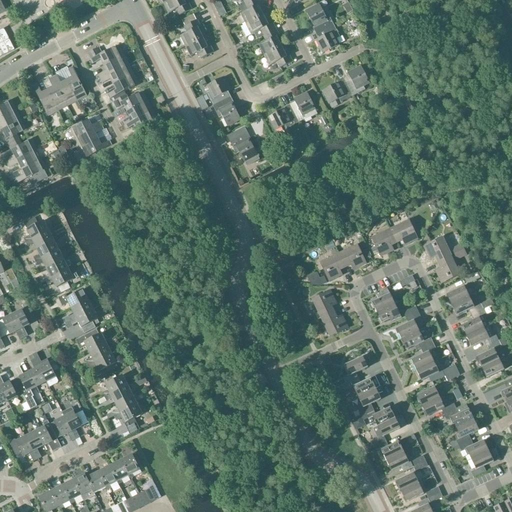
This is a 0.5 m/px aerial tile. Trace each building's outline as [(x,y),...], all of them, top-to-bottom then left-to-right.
[(170,0),(163,4),(168,14),(176,10),(179,16),(191,10),(188,4),(185,5),(182,0),(170,0)] [(242,14),(240,14),(246,25),(266,15),(264,10),(261,12),(258,6),(261,5),(258,0),(254,0),(245,5),(239,8),(242,14)] [(315,27),(313,28),(315,33),(333,24),(328,13),(324,15),(319,5),(307,11),(315,27)] [(257,39),(263,36),(276,30),(273,24),(268,26),(265,20),(268,19),(266,15),(246,25),(251,35),(254,33),(257,39)] [(188,33),(180,37),(185,47),(205,37),(203,32),(200,34),(197,28),(200,27),(197,20),(184,27),(188,33)] [(340,37),(333,24),(315,33),(319,40),(316,41),(322,53),(339,45),(336,39),(340,37)] [(266,42),(259,46),(264,56),(284,46),(282,42),(279,43),(276,38),(279,36),(276,30),(263,36),(266,42)] [(207,41),(205,37),(185,47),(190,57),(198,53),(201,59),(213,53),(210,47),(207,48),(204,42),(207,41)] [(92,59),(90,60),(92,65),(101,60),(104,66),(124,56),(119,46),(103,54),(99,48),(87,54),(89,53),(92,59)] [(264,56),(269,66),(277,63),(280,69),(292,62),(289,56),(286,57),(283,52),(286,50),(284,46),(264,56)] [(106,71),(98,75),(100,80),(129,65),(124,56),(104,66),(106,71)] [(111,80),(113,85),(133,75),(129,65),(100,80),(102,84),(111,80)] [(67,81),(77,101),(87,96),(72,67),(68,70),(72,78),(67,81)] [(344,79),(353,97),(365,90),(364,87),(369,84),(361,67),(348,73),(349,76),(344,79)] [(53,77),(67,106),(77,101),(67,81),(61,84),(57,75),(53,77)] [(133,75),(113,85),(116,90),(107,95),(110,99),(138,85),(133,75)] [(53,88),(47,91),(58,111),(67,106),(53,77),(49,79),(53,88)] [(207,94),(213,106),(230,97),(228,92),(230,91),(224,78),(208,86),(211,92),(207,94)] [(341,103),(353,97),(344,79),(338,82),(339,84),(323,92),(329,104),(339,99),(341,103)] [(33,87),(48,116),(58,111),(47,91),(42,94),(38,85),(33,87)] [(112,103),(114,107),(116,111),(125,107),(128,112),(147,102),(142,92),(128,99),(127,96),(112,103)] [(299,123),(310,117),(311,118),(317,115),(306,93),(294,100),(295,102),(290,105),(299,123)] [(213,106),(219,118),(223,116),(228,127),(240,120),(232,104),(234,103),(230,97),(213,106)] [(0,118),(15,111),(10,101),(0,106),(0,118)] [(122,122),(124,126),(152,112),(147,102),(128,112),(130,117),(122,122)] [(205,103),(199,106),(202,111),(208,108),(205,103)] [(285,126),(286,129),(299,123),(290,105),(284,108),(285,110),(268,118),(275,131),(285,126)] [(0,118),(0,130),(20,120),(15,111),(0,118)] [(152,112),(124,126),(126,130),(134,126),(137,132),(157,122),(152,112)] [(25,130),(20,120),(0,130),(0,135),(2,135),(5,141),(25,130)] [(88,120),(68,130),(73,141),(102,126),(100,121),(91,126),(88,120)] [(104,130),(102,126),(73,141),(78,151),(98,140),(95,134),(104,130)] [(233,133),(227,136),(230,142),(236,154),(239,152),(244,163),(246,166),(252,163),(251,160),(257,156),(249,140),(250,139),(247,133),(236,139),(233,133)] [(223,136),(217,139),(221,147),(226,144),(223,139),(225,139),(223,136)] [(4,160),(6,165),(35,150),(30,140),(10,150),(13,156),(4,160)] [(98,140),(78,151),(83,160),(112,146),(110,141),(101,145),(98,140)] [(17,164),(20,170),(40,160),(35,150),(6,165),(8,169),(17,164)] [(20,170),(23,175),(14,180),(16,184),(45,170),(40,160),(20,170)] [(24,224),(27,230),(30,236),(24,239),(26,243),(49,231),(44,221),(38,224),(35,218),(24,224)] [(390,230),(397,243),(402,241),(404,246),(418,240),(409,221),(390,230)] [(372,238),(381,257),(394,251),(391,246),(397,243),(390,230),(372,238)] [(28,247),(34,244),(37,249),(53,241),(49,231),(26,243),(28,247)] [(339,238),(332,241),(335,247),(339,245),(341,241),(339,238)] [(443,238),(424,247),(430,260),(435,258),(437,263),(451,256),(443,238)] [(324,244),(328,252),(335,248),(331,240),(324,244)] [(58,251),(53,241),(37,249),(39,255),(33,258),(36,262),(58,251)] [(452,249),(455,255),(465,250),(462,244),(452,249)] [(339,254),(345,268),(350,265),(353,271),(366,264),(357,245),(339,254)] [(467,255),(465,250),(455,255),(458,260),(467,255)] [(63,260),(58,251),(36,262),(37,266),(43,263),(47,269),(63,260)] [(320,263),(329,282),(342,276),(340,271),(345,268),(339,254),(320,263)] [(451,256),(437,263),(440,268),(435,271),(441,284),(460,275),(451,256)] [(40,279),(42,283),(45,281),(45,282),(68,270),(63,260),(47,269),(49,274),(40,279)] [(73,280),(68,270),(45,282),(47,286),(54,282),(57,288),(58,288),(61,294),(72,288),(69,282),(73,280)] [(311,285),(321,286),(326,283),(323,277),(320,279),(317,273),(308,278),(311,285)] [(478,273),(465,279),(468,284),(480,278),(478,273)] [(402,287),(414,281),(411,277),(399,282),(402,287)] [(469,297),(464,287),(447,295),(452,306),(469,297)] [(58,298),(60,302),(62,306),(69,303),(72,309),(88,300),(83,290),(67,298),(66,295),(58,298)] [(312,300),(321,319),(335,312),(332,307),(337,305),(331,291),(312,300)] [(378,299),(372,302),(371,303),(373,308),(374,307),(377,313),(394,305),(387,291),(377,296),(378,299)] [(469,311),(471,316),(483,310),(494,305),(491,299),(481,304),(475,294),(469,297),(452,306),(457,316),(469,311)] [(88,300),(72,309),(74,314),(68,318),(68,316),(63,319),(60,321),(62,325),(65,323),(65,324),(93,310),(88,300)] [(391,323),(401,319),(394,305),(377,313),(380,319),(379,319),(381,324),(389,320),(391,323)] [(403,313),(406,318),(419,312),(416,307),(403,313)] [(24,338),(28,336),(23,328),(29,325),(22,310),(12,315),(24,338)] [(73,327),(72,326),(78,322),(84,334),(95,328),(93,323),(98,320),(93,310),(65,324),(68,329),(73,327)] [(486,315),(483,310),(471,316),(473,321),(460,327),(463,333),(464,332),(467,337),(484,329),(489,326),(484,316),(486,315)] [(337,318),(335,312),(321,319),(330,337),(349,328),(342,315),(337,318)] [(408,323),(396,329),(395,330),(397,334),(398,333),(401,340),(419,331),(414,320),(421,317),(419,312),(406,318),(408,323)] [(20,340),(24,338),(12,315),(2,320),(9,335),(16,332),(20,340)] [(489,326),(484,329),(467,337),(472,348),(484,342),(486,347),(498,341),(496,336),(494,337),(489,326)] [(421,350),(434,344),(431,338),(430,339),(425,329),(419,331),(401,340),(406,350),(418,344),(421,350)] [(96,330),(75,341),(80,350),(86,347),(89,353),(106,344),(101,334),(98,335),(96,330)] [(498,341),(501,346),(502,348),(507,345),(504,338),(502,339),(498,341)] [(501,346),(498,341),(486,347),(488,352),(476,357),(482,368),(499,360),(494,349),(501,346)] [(111,354),(106,344),(89,353),(92,358),(86,361),(88,365),(111,354)] [(434,344),(421,350),(423,354),(411,360),(416,371),(434,363),(429,352),(436,349),(434,344)] [(36,354),(33,355),(46,382),(49,388),(58,383),(58,381),(49,363),(43,366),(36,354)] [(111,354),(88,365),(90,369),(96,366),(100,373),(117,364),(111,354)] [(33,355),(32,356),(34,359),(30,362),(34,370),(29,373),(37,387),(46,382),(33,355)] [(324,360),(322,360),(325,366),(332,363),(329,357),(324,360)] [(368,368),(363,357),(345,365),(350,376),(343,379),(346,385),(358,379),(356,373),(368,368)] [(504,370),(499,360),(482,368),(487,379),(504,370)] [(439,373),(434,363),(416,371),(421,382),(434,376),(436,381),(445,376),(457,370),(455,365),(443,371),(439,373)] [(15,380),(21,393),(30,410),(37,407),(29,391),(37,387),(29,373),(23,376),(19,367),(15,369),(19,376),(18,377),(18,378),(15,380)] [(459,375),(457,370),(445,376),(448,381),(459,375)] [(106,379),(108,383),(105,384),(108,390),(102,393),(104,397),(127,386),(122,376),(117,379),(115,375),(106,379)] [(21,393),(15,380),(4,385),(0,377),(0,376),(0,386),(8,402),(17,397),(17,395),(21,393)] [(380,387),(376,389),(371,379),(361,384),(358,379),(346,385),(348,390),(353,387),(358,398),(380,387)] [(98,400),(100,405),(106,402),(112,398),(115,404),(132,396),(127,386),(104,397),(98,400)] [(358,411),(361,416),(373,410),(371,405),(381,400),(378,395),(382,393),(380,387),(358,398),(363,408),(358,411)] [(417,396),(422,407),(441,398),(436,387),(417,396)] [(511,387),(501,392),(507,403),(511,400),(511,387)] [(108,420),(114,417),(137,405),(132,396),(115,404),(118,410),(112,413),(112,412),(106,415),(108,420)] [(422,407),(427,417),(442,410),(444,415),(456,409),(454,404),(449,406),(448,403),(447,403),(446,402),(443,404),(441,398),(422,407)] [(49,405),(42,408),(46,415),(52,412),(49,405)] [(114,417),(116,421),(122,418),(131,435),(140,430),(134,419),(142,415),(137,405),(114,417)] [(40,407),(31,412),(35,419),(43,414),(40,407)] [(375,415),(373,410),(361,416),(363,421),(372,417),(377,427),(395,418),(390,408),(375,415)] [(459,414),(456,409),(444,415),(447,420),(452,418),(457,428),(474,420),(469,410),(459,414)] [(75,415),(81,427),(88,424),(82,411),(75,415)] [(64,417),(76,441),(80,439),(76,430),(81,427),(75,415),(74,412),(64,417)] [(64,417),(50,425),(55,436),(60,434),(61,437),(68,434),(72,443),(76,441),(64,417)] [(400,429),(395,418),(377,427),(382,438),(372,443),(374,448),(386,442),(384,437),(400,429)] [(479,431),(474,420),(457,428),(462,439),(456,441),(459,446),(471,440),(469,436),(479,431)] [(48,444),(52,453),(61,448),(55,436),(48,422),(43,424),(45,427),(35,432),(43,447),(48,444)] [(37,450),(43,447),(35,432),(26,437),(37,460),(41,458),(37,450)] [(16,442),(15,440),(9,443),(16,457),(22,454),(24,457),(29,454),(33,462),(37,460),(26,437),(16,442)] [(474,446),(471,440),(459,446),(461,452),(466,449),(471,460),(488,451),(484,441),(474,446)] [(389,447),(386,442),(374,448),(376,453),(381,451),(386,461),(404,453),(399,442),(389,447)] [(494,462),(488,451),(471,460),(476,470),(471,473),(474,478),(486,472),(483,467),(494,462)] [(409,463),(404,453),(386,461),(391,472),(409,463)] [(132,455),(120,461),(128,476),(129,479),(134,477),(133,474),(140,470),(132,455)] [(414,467),(426,461),(423,456),(411,462),(414,467)] [(123,482),(121,480),(128,476),(120,461),(109,466),(117,482),(118,485),(123,482)] [(426,461),(414,467),(416,472),(428,466),(426,461)] [(109,466),(98,472),(106,488),(107,490),(112,488),(110,485),(117,482),(109,466)] [(86,478),(92,490),(94,494),(106,488),(98,472),(86,478)] [(413,473),(396,482),(401,492),(419,484),(413,473)] [(86,494),(92,490),(86,478),(85,474),(73,480),(81,496),(82,498),(87,496),(86,494)] [(76,502),(74,499),(81,496),(73,480),(62,486),(70,502),(71,504),(76,502)] [(419,484),(401,492),(406,503),(424,495),(419,484)] [(50,492),(59,508),(60,510),(64,508),(63,505),(70,502),(62,486),(50,492)] [(429,498),(440,493),(438,487),(426,493),(429,498)] [(150,504),(155,501),(149,489),(144,492),(150,504)] [(50,492),(39,498),(46,511),(52,511),(59,508),(50,492)] [(145,506),(148,505),(150,504),(144,492),(139,495),(145,506)] [(440,493),(429,498),(431,503),(443,498),(440,493)] [(139,495),(133,497),(139,509),(145,506),(139,495)] [(128,500),(134,511),(139,509),(133,497),(128,500)] [(123,503),(127,511),(133,511),(134,511),(128,500),(123,503)] [(120,511),(127,511),(123,503),(117,505),(120,511)] [(508,511),(504,503),(493,508),(495,511),(508,511)]
